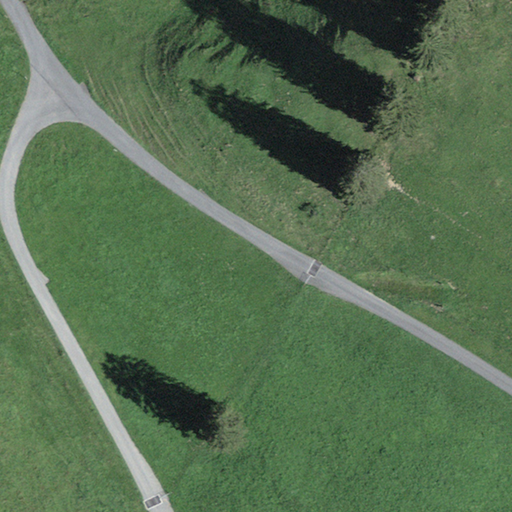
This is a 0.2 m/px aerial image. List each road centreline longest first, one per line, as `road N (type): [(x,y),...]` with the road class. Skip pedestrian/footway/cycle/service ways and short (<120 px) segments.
road 1 (unclassified): [(54,75),(155,170),(511,387)]
road 2 (unclassified): [(162,511),(10,229),(6,182),(54,75)]
